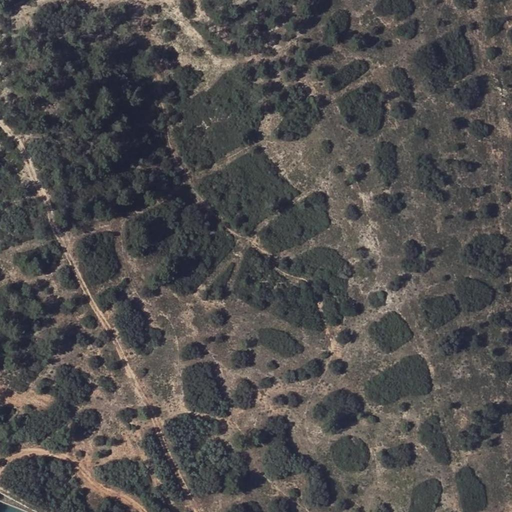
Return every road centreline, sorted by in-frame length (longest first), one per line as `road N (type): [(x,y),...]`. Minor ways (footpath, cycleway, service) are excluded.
road 1 (track): [(200,511),(0,118)]
road 2 (track): [(0,469),(17,454),(48,452),(139,511)]
